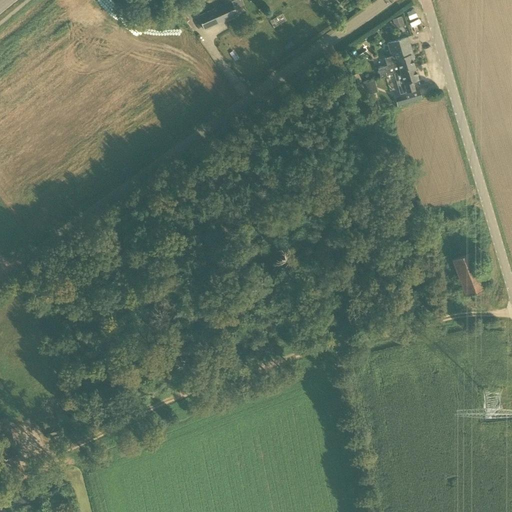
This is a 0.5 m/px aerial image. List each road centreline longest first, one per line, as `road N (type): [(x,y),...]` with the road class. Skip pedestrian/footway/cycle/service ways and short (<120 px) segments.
road 1 (residential): [(3,269),(389,0)]
road 2 (residential): [(511,285),(430,0)]
